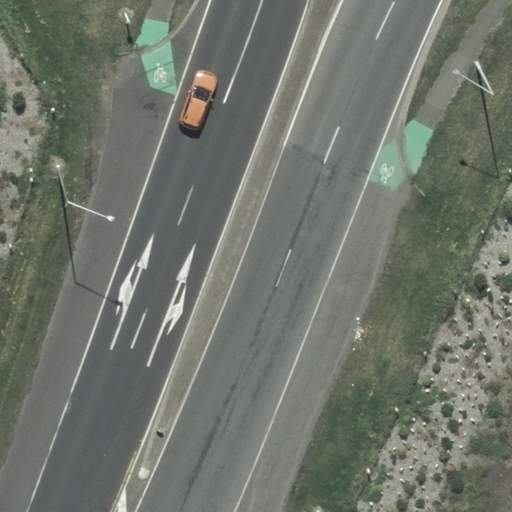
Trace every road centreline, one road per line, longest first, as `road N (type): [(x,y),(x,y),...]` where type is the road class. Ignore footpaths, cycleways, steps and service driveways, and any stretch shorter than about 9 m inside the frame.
road 1 (trunk): [(401,0),(243,380),(177,511)]
road 2 (trunk): [(74,511),(76,465),(158,209),(244,0)]
